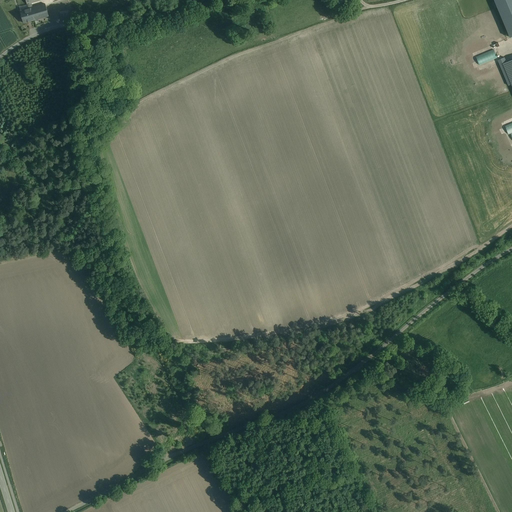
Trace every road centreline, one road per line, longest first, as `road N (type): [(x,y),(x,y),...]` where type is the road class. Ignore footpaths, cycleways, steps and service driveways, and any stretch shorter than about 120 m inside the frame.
road 1 (unclassified): [(67,511),(215,438),(315,400),(511,248)]
road 2 (track): [(0,141),(41,231),(163,368),(236,469),(252,511)]
road 3 (unclassified): [(220,0),(42,32),(0,57)]
